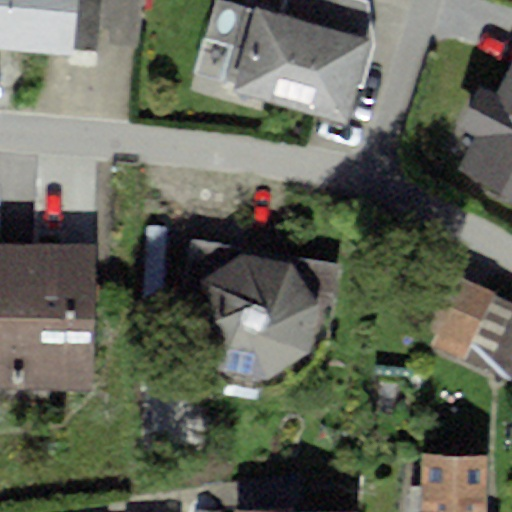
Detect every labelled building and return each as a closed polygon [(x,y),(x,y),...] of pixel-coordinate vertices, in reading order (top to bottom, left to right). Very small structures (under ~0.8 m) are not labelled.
[(81,0),(0,0),(0,53),(75,61),(81,0)] [(143,0),(84,0),(80,47),(138,53),(143,0)] [(283,0),(278,19),(373,45),(365,0),(364,0),(283,0)] [(278,19),(260,14),(238,96),(351,127),(373,45),(278,19)] [(511,83),(463,177),(511,202),(511,83)] [(340,281),(187,243),(168,323),(191,367),(221,390),(255,393),(302,380),(320,360),(340,281)] [(90,246),(0,249),(0,397),(96,393),(90,246)] [(511,355),(511,305),(421,264),(393,325),(503,375),(511,355)] [(490,511),(491,469),(406,468),(405,511),(490,511)]
